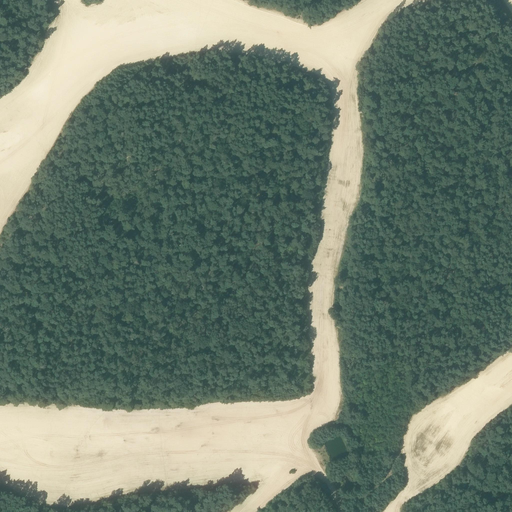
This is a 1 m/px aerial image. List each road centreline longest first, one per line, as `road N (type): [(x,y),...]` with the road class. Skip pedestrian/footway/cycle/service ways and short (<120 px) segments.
road 1 (track): [(325,480),(307,454),(304,426),(325,391),(322,262),(347,135),(332,61),(317,47),(271,35),(185,30),(99,58),(0,122)]
road 2 (track): [(304,426),(282,434),(0,443)]
road 3 (track): [(511,368),(434,441),(395,511)]
road 4 (track): [(0,204),(62,83)]
road 5 (track): [(246,511),(273,487),(306,473),(325,480),(342,511)]
